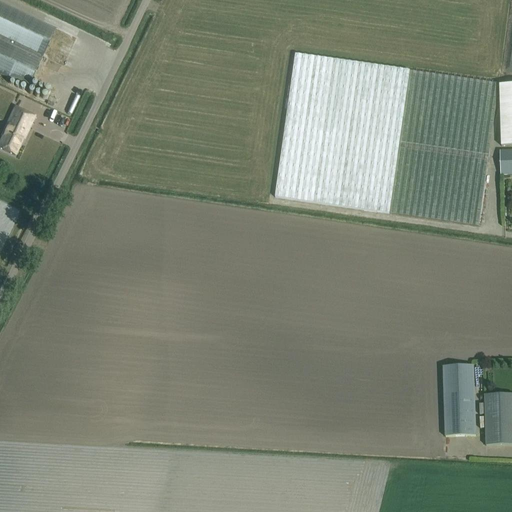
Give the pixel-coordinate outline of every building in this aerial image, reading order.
[(0,3),(0,74),(27,87),(54,29),(0,3)] [(295,55),(275,198),(479,226),(499,83),(295,55)] [(55,57),(53,62),(79,73),(81,68),(55,57)] [(511,85),(499,85),(501,146),(511,146),(511,85)] [(16,92),(25,97),(28,90),(20,86),(16,92)] [(0,142),(0,148),(15,156),(23,139),(24,140),(35,116),(15,107),(2,136),(3,137),(0,142)] [(511,175),(511,151),(500,152),(501,176),(511,175)] [(445,437),(475,436),(473,366),(443,367),(445,437)] [(486,446),(511,445),(511,394),(484,396),(486,446)]
